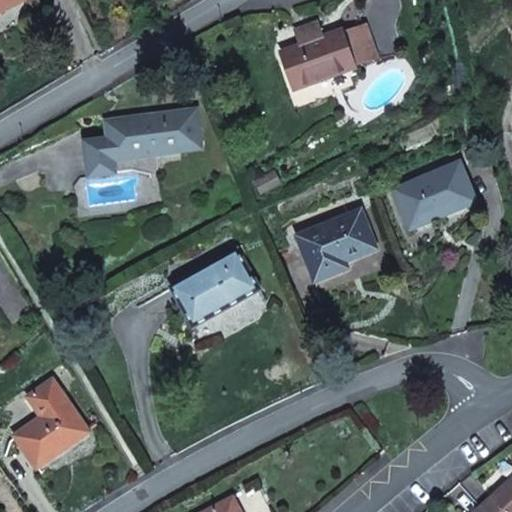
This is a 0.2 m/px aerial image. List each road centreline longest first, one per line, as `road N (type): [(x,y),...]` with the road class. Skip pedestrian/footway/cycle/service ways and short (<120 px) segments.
road 1 (residential): [(473,410),(384,374),(120,511)]
road 2 (residential): [(224,0),(0,136)]
road 3 (unclassified): [(473,410),(349,511)]
